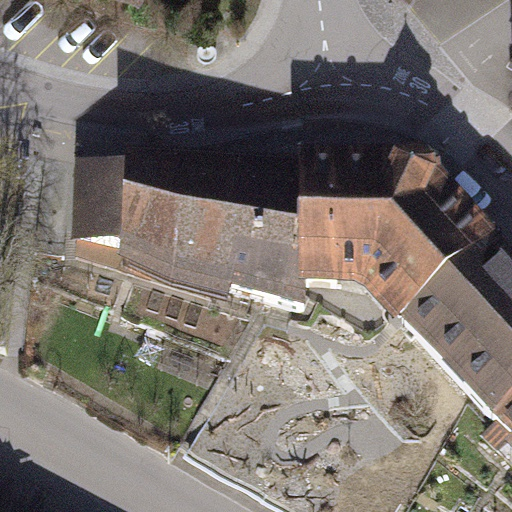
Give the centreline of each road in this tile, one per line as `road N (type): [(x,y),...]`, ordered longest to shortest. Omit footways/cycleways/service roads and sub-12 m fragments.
road 1 (tertiary): [(328,74),(241,106),(161,116),(100,112),(0,89)]
road 2 (residential): [(196,511),(0,405)]
road 3 (tertiary): [(511,178),(475,138),(416,96),(328,74)]
